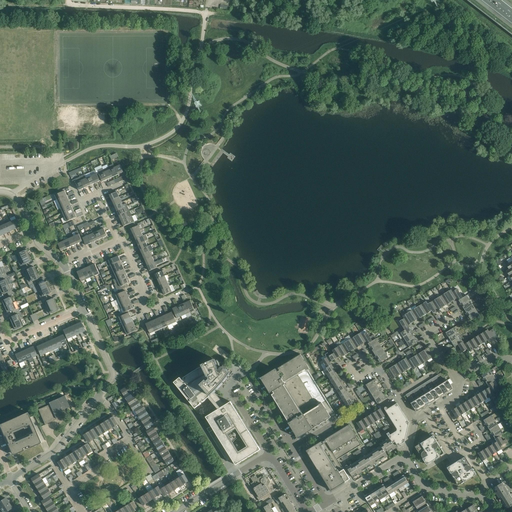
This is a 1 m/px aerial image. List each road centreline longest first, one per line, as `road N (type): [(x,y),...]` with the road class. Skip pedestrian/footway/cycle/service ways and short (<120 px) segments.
road 1 (residential): [(11,194),(90,148),(140,146),(175,129),(201,48)]
road 2 (track): [(205,12),(7,0)]
road 3 (residential): [(270,453),(231,388),(241,374),(293,447)]
road 4 (residential): [(184,292),(148,310),(117,241)]
